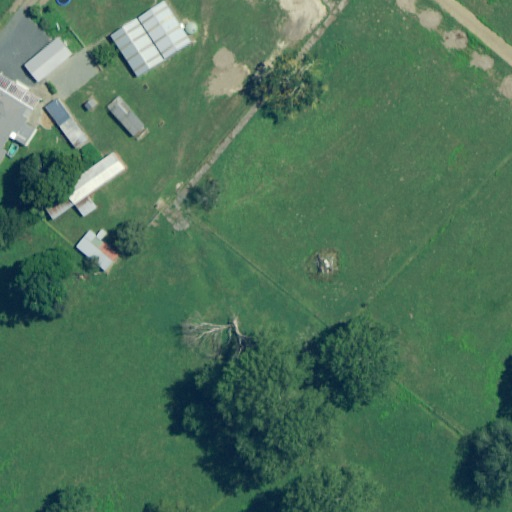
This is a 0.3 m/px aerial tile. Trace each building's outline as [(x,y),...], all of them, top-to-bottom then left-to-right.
[(191,6),(186,0),(165,0),(112,35),(139,77),(192,43),(188,36),(196,30),(183,10),(191,6)] [(68,58),(54,42),(31,62),(45,78),(68,58)] [(96,77),(88,69),(77,78),(84,87),(96,77)] [(34,109),(0,87),(0,165),(8,152),(4,149),(15,132),(20,134),(17,139),(27,146),(37,130),(26,122),(34,109)] [(88,138),(58,101),(47,109),(78,146),(88,138)] [(145,126),(124,103),(113,112),(134,136),(145,126)] [(111,148),(102,137),(93,144),(102,156),(111,148)] [(98,207),(90,195),(126,168),(115,152),(44,205),(56,220),(76,205),(85,217),(98,207)] [(103,230),(97,236),(91,231),(78,247),(106,271),(119,255),(102,240),(108,233),(103,230)]
